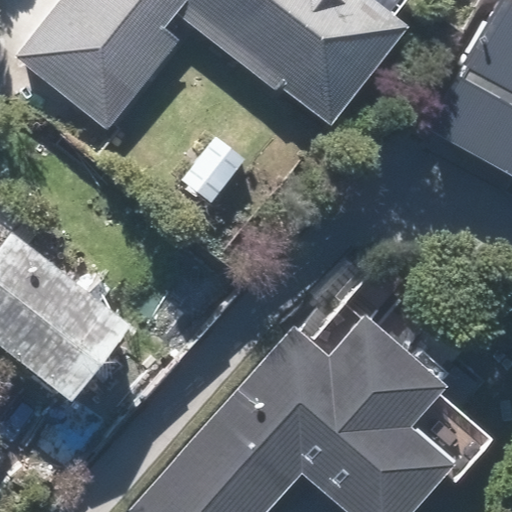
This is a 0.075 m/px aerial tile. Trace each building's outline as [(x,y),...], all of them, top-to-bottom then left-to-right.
[(61,0),(24,47),(117,121),(200,18),(333,123),(415,20),(390,0),(61,0)] [(511,0),(496,0),(436,116),(511,155),(511,0)] [(259,148),(227,123),(183,178),(215,204),(259,148)] [(0,320),(86,386),(145,309),(24,218),(6,242),(0,237),(0,320)] [(301,316),(132,505),(139,511),(267,511),(312,462),(368,511),(410,511),(468,448),(425,410),(458,372),(377,300),(335,346),(301,316)]
